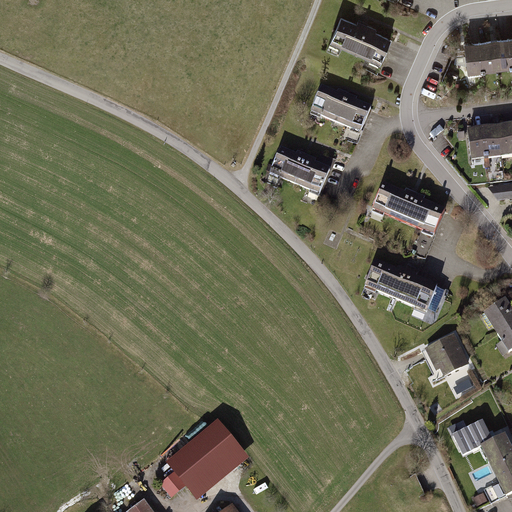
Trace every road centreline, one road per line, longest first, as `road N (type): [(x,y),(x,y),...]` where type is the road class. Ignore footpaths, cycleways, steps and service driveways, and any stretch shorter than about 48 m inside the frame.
road 1 (tertiary): [(418,428),(367,334),(319,271),(235,186),(128,116),(0,58)]
road 2 (residential): [(511,4),(474,9),(433,34),(407,120),(422,150),(511,258)]
road 3 (track): [(235,186),(318,0)]
